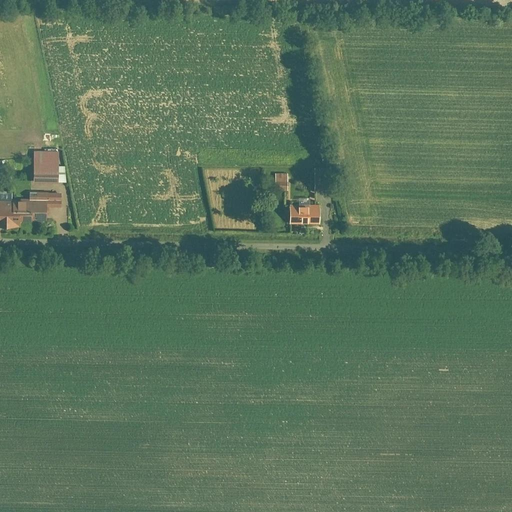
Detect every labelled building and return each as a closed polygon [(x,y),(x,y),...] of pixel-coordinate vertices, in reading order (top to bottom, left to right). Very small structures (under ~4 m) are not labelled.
[(58,152),(33,151),(32,183),(57,184),(58,152)] [(330,168),(314,168),(314,191),(334,191),(334,180),(330,168)] [(288,174),(274,174),(274,191),(288,191),(288,174)] [(12,202),(0,201),(0,226),(19,227),(19,221),(45,222),(45,214),(48,214),(49,208),(61,208),(61,192),(29,192),(28,200),(12,200),(12,202)] [(319,205),(289,205),(289,225),(319,225),(319,205)]
